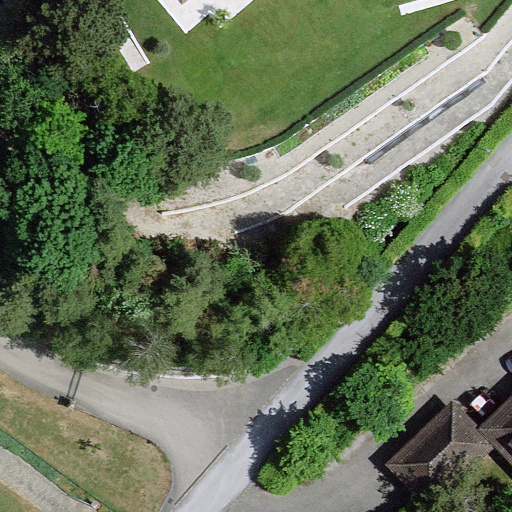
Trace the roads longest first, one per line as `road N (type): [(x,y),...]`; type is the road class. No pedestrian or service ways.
road 1 (residential): [(511,157),(296,408)]
road 2 (residential): [(296,408),(151,412),(58,378),(0,334)]
road 3 (residential): [(296,408),(207,511)]
road 4 (unknown): [(86,511),(37,446),(0,419)]
